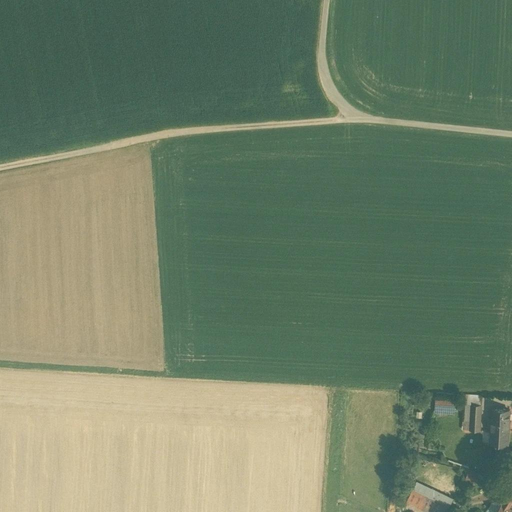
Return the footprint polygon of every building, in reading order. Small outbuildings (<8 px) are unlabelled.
[(459,400),(439,399),(438,414),(459,415),(459,400)] [(510,410),(493,409),(490,441),(507,443),(510,410)] [(467,469),(463,478),(475,482),(478,474),(467,469)] [(451,511),(453,509),(414,490),(409,501),(431,511),(451,511)] [(511,494),(509,492),(502,503),(509,507),(511,502),(511,494)] [(502,503),(496,511),(511,511),(511,509),(509,507),(502,503)]
